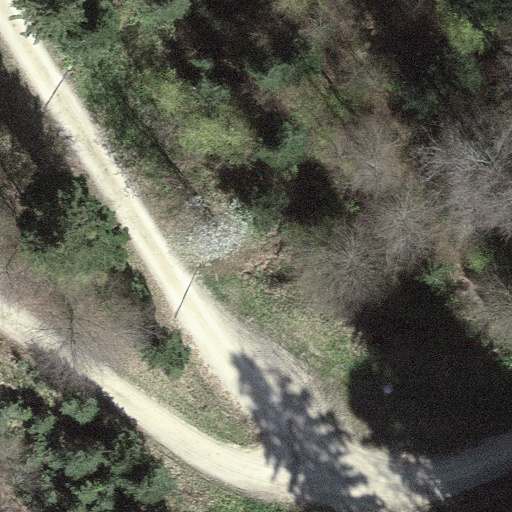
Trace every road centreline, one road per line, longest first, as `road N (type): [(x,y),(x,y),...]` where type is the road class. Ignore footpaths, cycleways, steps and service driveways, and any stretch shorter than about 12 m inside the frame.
road 1 (track): [(0,10),(97,179),(233,381),(334,480)]
road 2 (track): [(511,454),(440,480),(334,480),(226,463),(0,315)]
